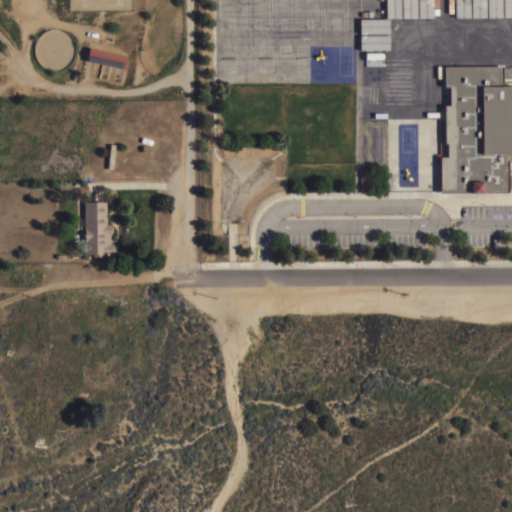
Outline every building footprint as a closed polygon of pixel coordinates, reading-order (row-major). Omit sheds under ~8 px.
[(400,0),(400,17),(385,17),(385,0),(400,0)] [(416,0),(416,17),(401,17),(401,0),(416,0)] [(432,0),(432,17),(417,17),(417,0),(432,0)] [(468,0),(469,17),(454,17),(454,0),(468,0)] [(485,0),(485,17),(470,17),(470,0),(485,0)] [(501,0),(501,16),(486,16),(486,0),(501,0)] [(511,0),(511,16),(502,17),(502,0),(511,0)] [(388,18),(388,33),(359,33),(359,18),(388,18)] [(388,34),(388,49),(359,49),(359,34),(388,34)] [(85,61),(88,47),(126,55),(123,69),(85,61)] [(511,160),(507,160),(507,192),(439,192),(439,156),(446,156),(446,143),(443,143),(443,104),(448,104),(448,86),(443,86),(443,66),(502,65),(502,85),(511,85),(511,160)] [(114,144),(112,168),(106,168),(109,143),(114,144)] [(105,201),(105,223),(110,223),(110,225),(111,226),(111,231),(110,232),(110,234),(109,234),(109,242),(111,242),(112,253),(102,253),(102,256),(92,256),(92,253),(83,253),(83,250),(82,249),(82,244),(83,243),(83,201),(105,201)]
